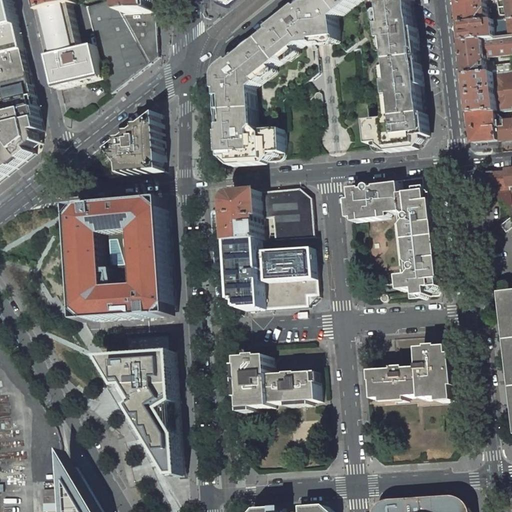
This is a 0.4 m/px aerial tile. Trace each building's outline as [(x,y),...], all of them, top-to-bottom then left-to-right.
[(0,0),(0,13),(17,9),(14,0),(0,0)] [(40,0),(43,12),(75,5),(78,4),(77,0),(40,0)] [(114,94),(161,58),(160,37),(158,13),(126,16),(125,0),(115,0),(89,8),(100,47),(109,78),(114,94)] [(158,13),(157,0),(125,0),(126,16),(158,13)] [(312,43),(316,42),(319,42),(323,41),(330,41),(338,40),(337,19),(335,0),(328,0),(329,9),(319,10),(315,11),(313,12),(308,12),(306,10),(297,17),(299,18),(301,41),(302,51),(312,43)] [(335,0),(337,19),(342,19),(362,4),(361,3),(359,0),(335,0)] [(400,119),(370,123),(373,150),(374,154),(421,149),(431,138),(426,94),(414,0),(359,0),(361,3),(364,0),(386,0),(396,86),(400,119)] [(487,0),(459,0),(463,25),(490,21),(487,0)] [(511,0),(502,0),(505,19),(511,18),(511,0)] [(75,5),(43,12),(43,13),(44,13),(54,58),(61,89),(107,78),(109,78),(100,47),(85,51),(75,5)] [(0,13),(0,56),(26,51),(17,9),(0,13)] [(297,17),(267,41),(274,50),(273,51),(284,65),(302,51),(301,41),(299,18),(297,17)] [(490,21),(463,25),(465,43),(498,39),(498,34),(511,32),(511,18),(505,19),(490,21)] [(465,43),(469,77),(511,72),(511,64),(490,67),(489,59),(511,55),(511,37),(498,39),(465,43)] [(275,72),(273,61),(271,55),(271,52),(273,51),(266,42),(248,56),(252,60),(253,80),(260,80),(266,79),(275,72)] [(0,184),(49,146),(37,94),(26,51),(0,56),(0,69),(1,75),(6,93),(7,100),(9,107),(11,115),(0,117),(0,138),(1,142),(0,143),(0,184)] [(273,61),(275,72),(284,65),(273,51),(271,52),(271,55),(273,61)] [(225,83),(253,80),(252,60),(248,56),(244,59),(227,73),(225,75),(224,78),(225,83)] [(511,72),(469,77),(473,113),(500,111),(511,110),(511,72)] [(225,83),(227,113),(255,110),(254,88),(266,79),(260,80),(253,80),(225,83)] [(316,99),(319,102),(322,103),(324,104),(323,95),(322,93),(320,93),(318,93),(317,94),(316,95),(315,96),(316,99)] [(227,113),(228,135),(256,133),(256,134),(257,134),(255,110),(227,113)] [(500,111),(473,113),(476,144),(511,140),(511,119),(507,120),(507,126),(501,126),(500,111)] [(165,116),(103,163),(111,173),(111,179),(164,174),(168,173),(165,116)] [(258,165),(283,162),(285,161),(287,159),(288,155),(287,131),(280,132),(280,135),(256,137),(258,164),(258,165)] [(258,164),(256,137),(256,134),(256,133),(228,135),(230,157),(241,166),(258,165),(258,164)] [(489,173),(485,178),(498,195),(511,215),(511,186),(510,171),(489,173)] [(498,195),(485,178),(481,183),(483,197),(498,195)] [(425,179),(403,182),(395,183),(396,186),(398,203),(398,207),(398,209),(399,215),(407,215),(407,216),(410,215),(417,215),(419,215),(429,214),(429,212),(435,212),(433,189),(426,189),(425,179)] [(398,203),(396,186),(395,183),(383,184),(378,185),(376,190),(376,188),(374,187),(376,202),(377,218),(399,215),(398,209),(398,207),(398,203)] [(355,201),(357,220),(377,218),(376,202),(374,187),(371,187),(370,187),(369,189),(370,200),(355,201)] [(369,189),(356,190),(354,190),(355,201),(370,200),(369,189)] [(276,218),(278,241),(317,239),(314,199),(303,190),(265,193),(267,219),(276,218)] [(243,195),(233,207),(235,244),(265,242),(269,242),(268,229),(265,229),(264,222),(266,221),(266,219),(267,219),(265,193),(243,195)] [(80,221),(82,256),(85,312),(97,323),(107,322),(124,321),(167,318),(169,315),(170,316),(176,309),(175,309),(177,306),(177,300),(171,212),(160,202),(90,209),(88,212),(88,211),(80,221)] [(420,240),(438,238),(437,225),(441,224),(440,217),(429,218),(429,214),(419,215),(417,215),(410,215),(407,216),(410,242),(419,240),(420,240)] [(511,218),(503,226),(504,227),(506,230),(508,232),(511,228),(511,218)] [(445,259),(442,237),(441,224),(437,225),(438,238),(441,260),(445,259)] [(438,238),(420,240),(419,240),(410,242),(413,266),(445,262),(445,259),(441,260),(438,238)] [(265,242),(235,244),(239,302),(242,302),(243,305),(250,305),(250,312),(269,311),(270,311),(300,309),(312,308),(311,297),(322,297),(319,251),(270,254),(270,255),(265,256),(265,242)] [(410,300),(442,296),(448,288),(447,281),(443,281),(442,274),(436,275),(435,268),(446,267),(445,262),(413,266),(414,278),(408,278),(408,282),(403,283),(403,290),(404,294),(410,293),(410,300)] [(376,373),(378,402),(415,399),(427,399),(427,402),(460,400),(454,349),(425,351),(425,347),(423,347),(425,370),(410,371),(410,368),(397,369),(398,372),(391,372),(385,372),(376,373)] [(179,478),(188,477),(186,449),(180,355),(174,355),(174,354),(135,357),(129,357),(116,358),(116,359),(107,359),(121,382),(179,478)] [(248,360),(245,360),(245,368),(246,368),(247,378),(245,378),(246,390),(245,390),(245,399),(247,398),(248,411),(278,409),(278,406),(325,403),(324,384),(321,384),(320,375),(285,377),(276,377),(275,358),(248,360)] [(81,511),(104,511),(78,468),(81,511)] [(61,511),(61,489),(45,490),(45,511),(61,511)] [(473,511),(473,509),(471,506),(472,505),(468,501),(463,499),(462,500),(459,499),(452,500),(452,499),(414,502),(413,501),(394,503),(391,503),(385,506),(381,511),(380,511),(473,511)]
